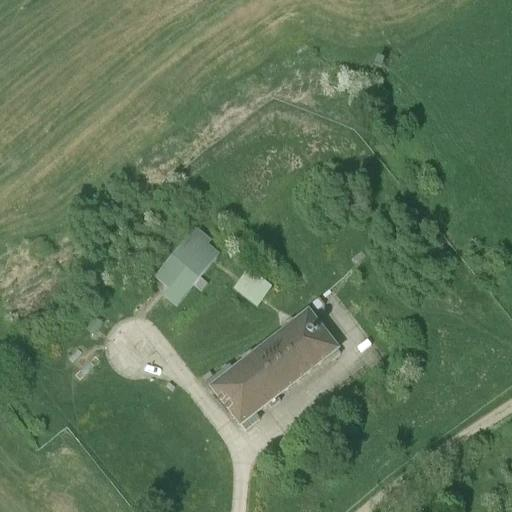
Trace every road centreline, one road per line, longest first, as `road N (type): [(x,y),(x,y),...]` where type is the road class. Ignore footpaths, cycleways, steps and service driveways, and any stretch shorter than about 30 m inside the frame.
road 1 (track): [(249,0),(0,216),(0,505),(7,511)]
road 2 (track): [(511,215),(361,0)]
road 3 (track): [(377,511),(511,410)]
